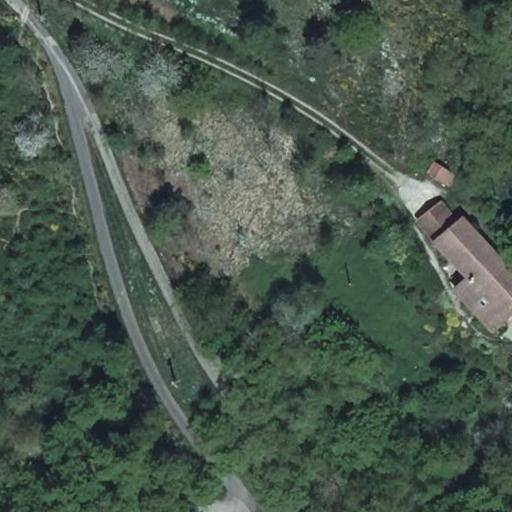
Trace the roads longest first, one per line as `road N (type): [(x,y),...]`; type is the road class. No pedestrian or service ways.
road 1 (unclassified): [(76,97),(98,128),(175,302),(309,511)]
road 2 (unclassified): [(76,97),(114,283),(161,389),(234,495),(255,511)]
